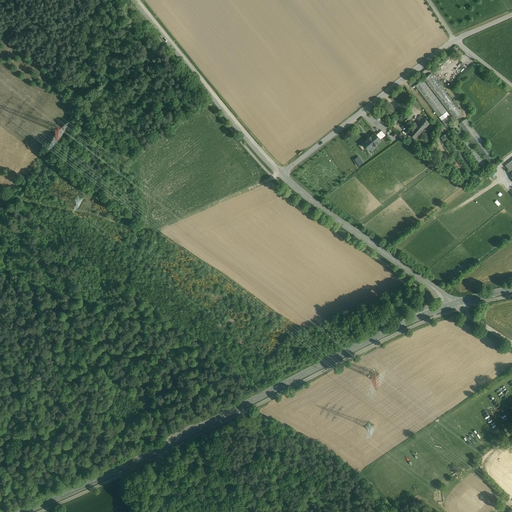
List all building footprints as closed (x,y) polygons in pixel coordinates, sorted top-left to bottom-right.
[(462,113),(432,74),(425,79),(454,118),(462,113)] [(423,80),(415,85),(445,125),(453,119),(423,80)] [(389,109),(385,114),(392,119),(395,114),(389,109)] [(411,111),(404,118),(408,121),(415,114),(411,111)] [(423,117),(417,123),(425,129),(430,123),(423,117)] [(497,159),(466,118),(458,124),(489,165),(497,159)] [(417,123),(409,133),(416,139),(425,129),(417,123)] [(487,165),(457,125),(449,131),(479,171),(487,165)] [(381,131),(376,135),(381,140),(386,135),(381,131)] [(448,131),(440,137),(471,178),(478,173),(448,131)] [(374,132),(362,142),(369,150),(381,140),(376,135),(374,132)] [(366,164),(360,158),(357,162),(362,168),(366,164)]
